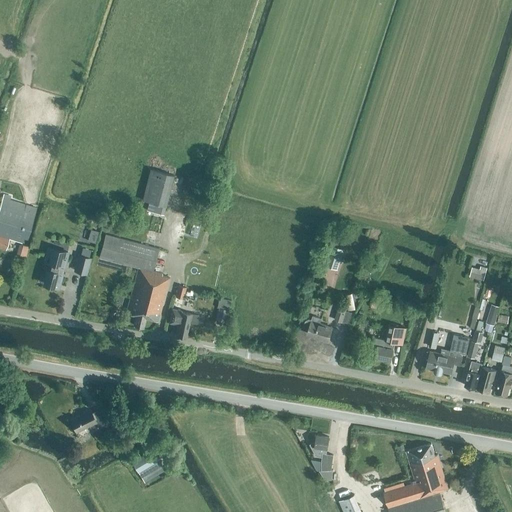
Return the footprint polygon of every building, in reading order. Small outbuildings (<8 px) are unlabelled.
[(150,169),(142,200),(165,206),(173,175),(150,169)] [(27,239),(36,208),(10,200),(11,196),(3,194),(0,205),(0,247),(6,249),(9,239),(22,242),(23,238),(27,239)] [(162,273),(154,271),(152,270),(158,248),(105,234),(99,257),(138,267),(126,313),(135,315),(133,325),(143,327),(145,317),(158,321),(169,277),(162,275),(162,273)] [(338,269),(344,249),(331,245),(325,265),(338,269)] [(52,248),(50,255),(46,254),(44,262),(50,264),(45,284),(58,287),(62,272),(61,272),(62,267),(63,267),(68,252),(52,248)] [(90,258),(79,255),(75,270),(86,273),(90,258)] [(480,267),(477,279),(483,280),(486,268),(480,267)] [(183,299),(186,287),(178,285),(175,297),(183,299)] [(339,304),(334,320),(342,322),(347,306),(339,304)] [(494,325),(500,307),(492,304),(486,323),(494,325)] [(198,314),(181,311),(182,310),(173,308),(169,322),(178,324),(176,334),(186,336),(189,321),(196,323),(198,322),(199,316),(198,314)] [(509,316),(499,315),(497,322),(507,323),(509,316)] [(332,327),(320,323),(321,319),(312,316),(311,320),(308,319),(305,321),(304,325),(305,328),(309,329),(307,333),(319,337),(319,339),(328,341),(332,327)] [(372,346),(377,347),(375,357),(391,360),(395,341),(403,343),(407,328),(390,324),(387,340),(374,337),(372,346)] [(442,344),(444,327),(437,326),(435,343),(442,344)] [(432,352),(428,368),(451,373),(453,363),(460,365),(463,353),(466,353),(470,338),(454,334),(450,350),(450,351),(442,349),(440,354),(432,352)] [(475,358),(479,342),(471,340),(467,356),(475,358)] [(506,348),(496,345),(492,360),(502,362),(506,348)] [(482,364),(477,363),(472,361),(469,370),(465,385),(476,388),(482,364)] [(511,366),(503,364),(496,392),(507,395),(509,386),(511,386),(511,385),(511,366)] [(497,370),(482,366),(477,388),(489,391),(490,392),(493,380),(495,381),(497,370)] [(91,430),(104,423),(97,410),(91,413),(90,409),(70,419),(76,431),(89,425),(91,430)] [(313,442),(310,444),(316,456),(322,457),(321,463),(322,470),(319,470),(325,480),(331,479),(333,470),(331,470),(333,455),(327,454),(329,437),(316,435),(316,441),(313,440),(313,442)] [(389,511),(445,511),(439,491),(448,489),(438,454),(435,455),(431,443),(406,451),(416,482),(383,492),(389,511)] [(132,461),(138,471),(143,479),(163,466),(152,449),(132,461)]
